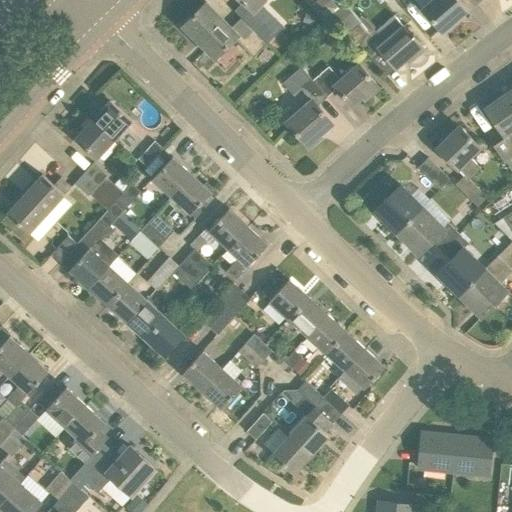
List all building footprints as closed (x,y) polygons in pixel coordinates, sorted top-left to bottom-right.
[(265,0),(241,0),(244,2),(235,11),(242,18),(249,25),(268,43),(283,27),(261,5),(265,0)] [(333,0),(317,0),(314,2),(325,16),(338,6),(333,0)] [(361,0),(371,13),(389,0),(361,0)] [(429,0),(421,7),(442,32),(467,11),(456,0),(429,0)] [(232,28),(221,16),(206,2),(182,26),(215,59),(236,38),(255,56),(268,43),(249,25),(242,18),(232,28)] [(423,49),(395,15),(376,31),(358,11),(343,24),(373,58),(381,50),(396,68),(407,58),(409,61),(423,49)] [(303,22),(314,25),(317,16),(306,13),(303,22)] [(379,87),(366,71),(358,62),(339,78),(329,66),(313,80),(327,96),(336,87),(352,106),(363,96),(365,99),(379,87)] [(327,96),(313,80),(301,66),(283,82),(303,105),(284,121),(287,124),(286,125),(310,149),(323,136),(321,134),(333,123),(317,106),(327,96)] [(484,109),(496,125),(500,132),(489,140),(506,163),(511,158),(511,97),(508,92),(484,109)] [(115,139),(119,135),(133,120),(111,100),(93,119),(115,139)] [(97,159),(115,139),(93,119),(75,138),(97,159)] [(482,148),(474,140),(460,126),(437,148),(459,171),(461,169),(466,174),(456,184),(478,207),(488,197),(470,179),(480,168),(471,159),(482,148)] [(147,166),(164,149),(155,140),(138,158),(147,166)] [(172,196),(192,174),(173,156),(153,178),(172,196)] [(443,171),(429,157),(419,167),(433,181),(441,189),(451,179),(443,171)] [(115,201),(129,186),(120,178),(115,184),(106,176),(108,175),(94,162),(85,173),(115,201)] [(108,209),(115,201),(85,173),(76,183),(89,195),(91,193),(108,209)] [(65,194),(55,185),(43,174),(25,194),(47,214),(65,194)] [(191,214),(211,192),(192,174),(172,196),(191,214)] [(65,194),(72,186),(62,177),(55,185),(65,194)] [(115,201),(125,210),(141,192),(133,184),(130,187),(129,186),(115,201)] [(423,207),(415,199),(401,185),(375,211),(397,233),(423,207)] [(29,233),(47,214),(25,194),(7,213),(29,233)] [(61,262),(70,270),(89,287),(119,254),(103,240),(113,228),(110,225),(112,222),(124,210),(125,210),(115,201),(108,209),(108,210),(77,244),(61,262)] [(450,224),(445,229),(423,207),(397,233),(419,254),(432,241),(442,250),(459,233),(450,224)] [(208,231),(227,249),(249,225),(230,208),(208,231)] [(120,230),(131,217),(124,210),(112,222),(120,230)] [(511,238),(511,212),(495,223),(511,238)] [(148,222),(167,239),(175,230),(156,214),(148,222)] [(149,259),(159,247),(167,239),(148,222),(130,242),(149,259)] [(268,243),(249,225),(227,249),(238,259),(226,271),(235,279),(268,243)] [(460,295),(487,267),(463,243),(466,240),(459,233),(442,250),(451,259),(437,273),(460,295)] [(77,244),(68,236),(52,253),(61,262),(77,244)] [(511,244),(488,268),(487,267),(460,295),(482,317),(508,291),(500,283),(511,270),(511,244)] [(214,265),(197,250),(195,248),(187,257),(205,274),(214,265)] [(107,304),(128,281),(111,265),(120,255),(119,254),(89,287),(107,304)] [(172,271),(179,265),(169,256),(147,280),(156,289),(172,271)] [(161,264),(153,257),(133,278),(148,292),(153,286),(146,280),(161,264)] [(191,289),(205,274),(187,257),(179,265),(172,271),(191,289)] [(289,319),(309,297),(290,279),(269,301),(289,319)] [(126,321),(147,298),(128,281),(107,304),(126,321)] [(226,309),(243,290),(234,282),(217,301),(226,309)] [(226,309),(234,316),(251,298),(243,290),(226,309)] [(308,336),(328,314),(309,297),(289,319),(308,336)] [(146,339),(167,316),(147,298),(126,321),(146,339)] [(210,327),(226,309),(217,301),(201,319),(210,327)] [(218,334),(227,324),(234,317),(234,316),(226,309),(210,327),(218,334)] [(326,353),(347,331),(328,314),(308,336),(326,353)] [(165,357),(186,334),(167,316),(146,339),(165,357)] [(234,317),(227,324),(235,331),(238,327),(242,324),(234,317)] [(345,370),(366,348),(347,331),(326,353),(345,370)] [(247,343),(265,359),(273,351),(254,334),(247,343)] [(0,367),(10,376),(30,353),(10,336),(0,346),(0,367)] [(257,368),(265,359),(247,343),(239,351),(257,368)] [(366,348),(345,370),(365,388),(385,366),(366,348)] [(296,349),(285,361),(292,367),(303,356),(296,349)] [(202,390),(223,367),(204,350),(183,373),(202,390)] [(22,401),(35,386),(49,371),(30,353),(10,376),(20,385),(8,398),(18,407),(6,420),(3,417),(2,417),(14,428),(31,409),(22,401)] [(302,377),(311,367),(302,358),(293,368),(302,377)] [(222,408),(243,385),(223,367),(202,390),(222,408)] [(313,387),(324,398),(331,390),(320,380),(313,387)] [(316,406),(324,398),(313,387),(306,381),(298,390),(316,406)] [(65,427),(86,404),(67,387),(46,410),(65,427)] [(342,414),(350,405),(332,389),(331,390),(324,398),(342,414)] [(326,432),(342,414),(324,398),(316,406),(308,415),(290,434),(312,455),(330,435),(326,432)] [(108,437),(99,429),(106,422),(86,404),(65,427),(76,437),(68,446),(86,462),(102,444),(108,437)] [(265,413),(272,419),(276,416),(276,409),(272,405),(265,413)] [(14,428),(15,429),(26,440),(27,439),(23,435),(39,417),(31,409),(14,428)] [(264,413),(248,431),(256,439),(273,421),(264,413)] [(15,429),(14,428),(2,417),(0,420),(0,445),(1,445),(15,429)] [(12,456),(26,440),(15,429),(1,445),(12,456)] [(454,471),(458,435),(422,432),(419,468),(454,471)] [(295,474),(312,455),(290,434),(272,454),(295,474)] [(489,475),(493,439),(458,435),(454,471),(489,475)] [(73,484),(81,489),(87,481),(93,486),(99,491),(111,477),(132,495),(156,469),(131,445),(118,459),(102,444),(86,462),(70,479),(69,480),(73,484)] [(0,508),(19,486),(24,480),(24,479),(26,477),(4,458),(2,461),(0,463),(0,508)] [(59,499),(73,484),(69,480),(70,479),(61,471),(46,489),(59,499)] [(414,477),(413,486),(425,487),(425,478),(414,477)] [(81,489),(86,494),(93,486),(87,481),(81,489)] [(76,511),(90,497),(86,494),(81,489),(73,484),(59,499),(57,502),(50,511),(49,511),(47,511),(76,511)] [(0,510),(2,511),(33,511),(40,505),(19,486),(0,508),(0,510)] [(132,511),(139,511),(147,504),(138,495),(127,507),(132,511)] [(415,511),(417,505),(399,503),(380,501),(378,511),(415,511)]
